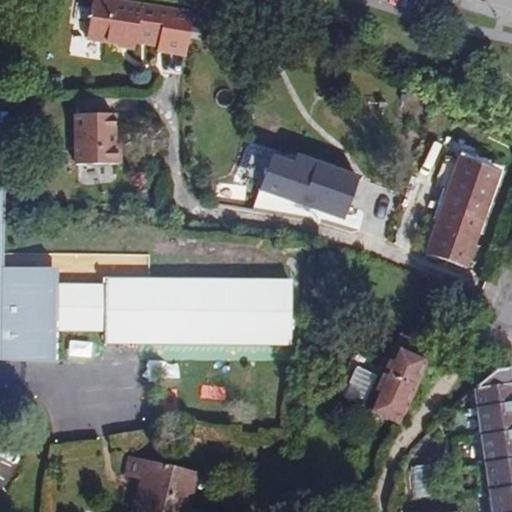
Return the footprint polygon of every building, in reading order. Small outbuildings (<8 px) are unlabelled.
[(104,0),(90,0),(85,39),(133,46),(134,41),(185,48),(193,13),(104,0)] [(73,115),(74,165),(120,164),(119,145),(114,144),(114,138),(114,114),(73,115)] [(356,177),(271,147),(256,189),(341,219),(356,177)] [(458,158),(442,206),(481,219),(498,171),(458,158)] [(228,173),(225,201),(243,204),(246,176),(228,173)] [(465,268),(481,219),(442,206),(426,254),(465,268)] [(0,268),(0,276),(54,277),(53,269),(0,268)] [(0,347),(53,347),(53,327),(104,327),(104,342),(289,344),(290,282),(104,280),(104,284),(104,286),(53,286),(54,277),(0,276),(0,347)] [(363,407),(396,422),(425,361),(430,350),(400,335),(394,348),(392,346),(376,380),(363,407)] [(0,358),(53,359),(53,347),(0,347),(0,358)] [(492,373),(475,387),(493,511),(511,511),(511,409),(509,410),(508,404),(511,403),(511,396),(508,370),(492,373)] [(352,402),(363,407),(376,380),(364,374),(352,402)] [(160,392),(162,378),(141,376),(139,390),(160,392)] [(138,398),(139,411),(160,410),(159,397),(138,398)] [(138,479),(130,511),(205,511),(206,511),(190,508),(198,473),(126,456),(122,475),(138,479)]
